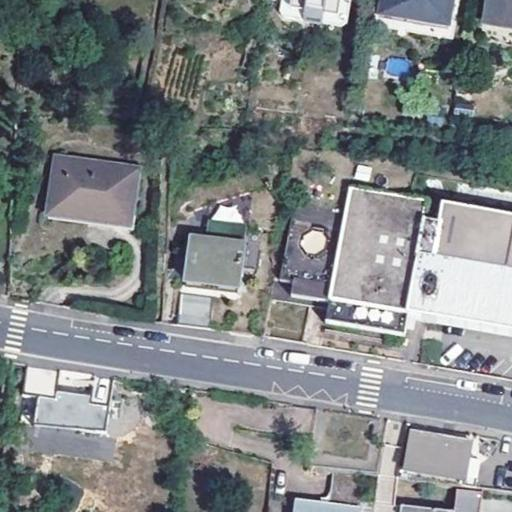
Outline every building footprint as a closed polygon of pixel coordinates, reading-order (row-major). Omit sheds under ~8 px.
[(280,0),(278,16),(335,24),(337,0),(280,0)] [(381,0),(372,0),(370,18),(442,28),(446,0),(445,0),(441,0),(439,20),(419,17),(418,21),(407,19),(407,14),(380,9),(381,0)] [(381,0),(380,9),(407,14),(407,19),(418,21),(419,17),(439,20),(441,0),(445,0),(446,0),(445,0),(381,0)] [(511,0),(484,0),(482,18),(511,22),(511,0)] [(511,30),(511,22),(482,18),(481,27),(511,30)] [(141,171),(59,159),(50,216),(91,223),(92,219),(133,225),(141,171)] [(349,213),(296,205),(283,293),(295,295),(293,305),(333,312),(331,320),(329,333),(409,345),(412,325),(421,326),(442,329),(442,327),(511,338),(511,217),(445,206),(442,220),(428,217),(430,204),(352,192),(349,213)] [(211,224),(209,243),(193,241),(187,288),(239,295),(241,278),(261,281),(266,241),(247,238),(248,229),(211,224)] [(280,312),(331,320),(333,312),(293,305),(295,295),(283,293),(280,312)] [(181,294),(178,322),(207,325),(210,297),(181,294)] [(257,306),(239,303),(235,332),(254,335),(257,306)] [(60,368),(27,364),(24,392),(39,394),(36,423),(105,431),(111,379),(94,377),(92,395),(58,391),(60,368)] [(180,402),(190,404),(192,392),(182,390),(180,402)] [(31,450),(112,462),(116,436),(35,424),(31,450)] [(413,435),(408,472),(466,481),(469,462),(476,463),(476,457),(470,456),(472,445),(413,435)] [(481,464),(476,463),(469,462),(466,481),(408,472),(406,481),(456,489),(477,493),(481,464)] [(360,511),(362,501),(365,473),(332,467),(329,502),(296,499),(294,511),(360,511)] [(511,469),(503,468),(498,485),(511,488),(511,469)] [(374,511),(376,503),(362,501),(360,511),(374,511)] [(444,511),(376,503),(374,511),(444,511)]
